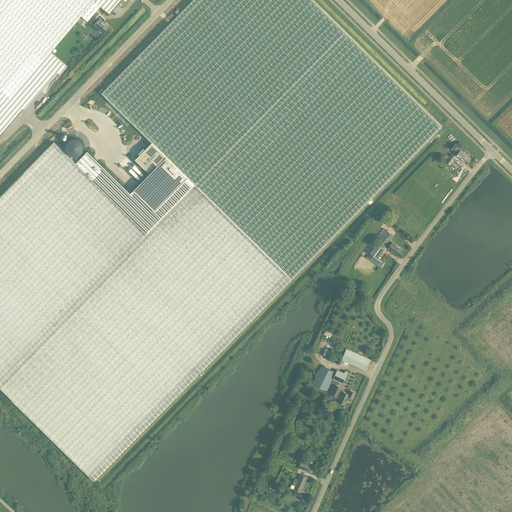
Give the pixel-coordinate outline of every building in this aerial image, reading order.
[(54,142),(0,197),(0,387),(94,480),(441,126),(311,0),(193,0),(102,93),(167,156),(130,193),(98,161),(86,173),(54,142)] [(93,0),(80,15),(87,21),(100,5),(109,13),(120,0),(93,0)] [(105,19),(99,14),(95,18),(97,20),(94,24),(98,28),(97,29),(100,32),(101,31),(102,32),(107,25),(103,22),(105,19)] [(166,156),(152,142),(135,159),(149,173),(166,156)] [(455,156),(466,164),(471,158),(455,145),(452,150),(457,154),(455,156)] [(456,157),(451,154),(446,161),(450,165),(456,157)] [(382,260),(378,257),(384,249),(394,236),(383,228),(373,241),(376,243),(366,257),(379,266),(382,260)] [(388,248),(398,255),(402,249),(392,242),(388,248)] [(328,342),(332,333),(326,330),(321,339),(328,342)] [(365,371),(371,359),(347,348),(341,360),(365,371)] [(331,382),(336,372),(321,365),(313,384),(327,391),(331,382)] [(335,384),(338,385),(339,382),(343,383),(348,372),(345,370),(344,373),(337,369),(336,372),(331,382),(335,384)] [(341,387),(335,384),(331,393),(340,397),(338,401),(344,404),(348,396),(353,398),(355,392),(350,390),(348,394),(340,390),(341,387)] [(298,468),(310,473),(313,465),(302,460),(298,468)] [(294,489),(301,492),(307,477),(300,474),(298,480),(295,479),(293,482),(294,483),(293,485),(295,486),(294,489)]
